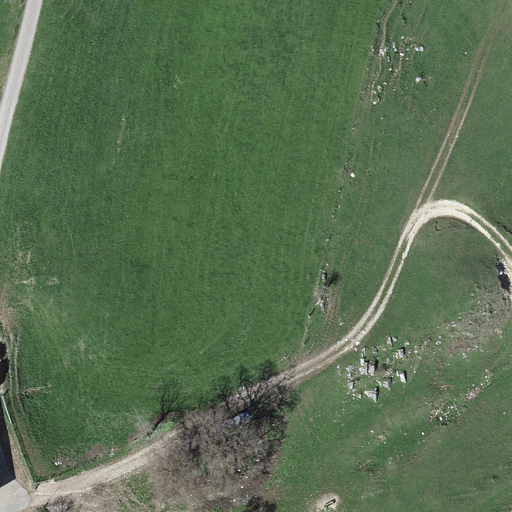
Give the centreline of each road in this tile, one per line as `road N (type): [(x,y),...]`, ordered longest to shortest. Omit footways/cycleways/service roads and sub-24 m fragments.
road 1 (track): [(511,257),(462,211),(424,211),(382,297),(345,344),(130,464),(1,501)]
road 2 (track): [(0,137),(35,0)]
